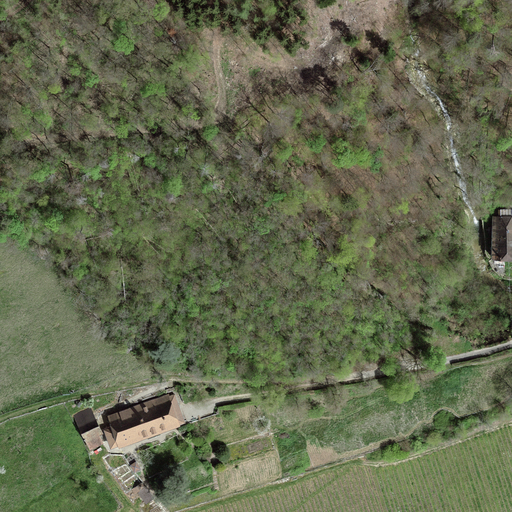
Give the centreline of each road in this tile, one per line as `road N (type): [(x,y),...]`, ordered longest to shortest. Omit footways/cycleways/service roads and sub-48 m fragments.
road 1 (track): [(0,147),(214,117),(223,101),(216,51),(221,0)]
road 2 (track): [(511,345),(191,410)]
